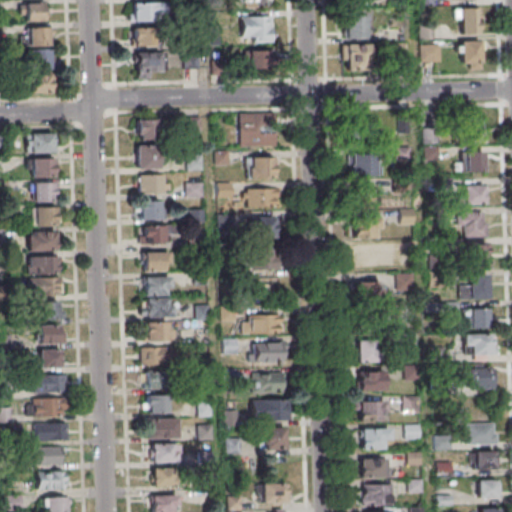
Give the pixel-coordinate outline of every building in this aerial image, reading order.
[(129,20),(160,20),(160,1),(129,1),(129,20)] [(23,2),(23,20),(44,20),(44,2),(23,2)] [(455,33),(477,33),(477,7),(455,7),(455,33)] [(365,38),(365,14),(343,14),(343,38),(365,38)] [(271,15),(239,15),(239,41),(271,41),(271,15)] [(47,27),(25,27),(25,45),(47,45),(47,27)] [(131,45),(159,45),(159,27),(131,27),(131,45)] [(459,40),(459,68),(479,67),(479,40),(459,40)] [(344,69),(367,69),(367,44),(344,44),(344,69)] [(49,68),(49,49),(27,49),(27,68),(49,68)] [(272,50),(246,50),(246,69),(272,69),(272,50)] [(162,52),(133,52),(133,77),(151,77),(151,70),(162,70),(162,52)] [(49,74),(23,74),(23,92),(49,92),(49,74)] [(373,117),(348,117),(348,136),(373,136),(373,117)] [(480,142),(480,117),(461,117),(461,142),(480,142)] [(134,119),(134,139),(160,139),(160,119),(134,119)] [(273,146),(274,120),(237,119),(236,145),(273,146)] [(32,134),(54,134),(54,152),(32,153),(32,134)] [(134,146),(134,168),(158,168),(158,146),(134,146)] [(482,172),(482,152),(461,152),(461,172),(482,172)] [(349,175),(375,175),(375,153),(349,153),(349,175)] [(184,155),(184,170),(200,170),(200,155),(184,155)] [(274,157),(247,157),(247,178),(274,178),(274,157)] [(33,159),(55,158),(55,177),(33,177),(33,159)] [(137,175),(137,192),(165,192),(165,175),(137,175)] [(34,183),(56,183),(56,202),(34,202),(34,183)] [(200,183),(184,183),(184,196),(200,196),(200,183)] [(483,184),(461,184),(461,204),(483,204),(483,184)] [(375,206),(375,187),(350,187),(350,206),(375,206)] [(274,188),(242,188),(242,206),(274,206),(274,188)] [(160,218),(160,201),(137,201),(137,218),(160,218)] [(36,208),(58,207),(58,226),(36,226),(36,208)] [(485,213),(461,213),(461,237),(485,237),(485,213)] [(274,237),(274,217),(244,217),(244,237),(274,237)] [(376,238),(376,217),(351,217),(351,238),(376,238)] [(169,225),(140,225),(140,243),(169,243),(169,225)] [(36,232),(58,232),(58,251),(36,251),(36,232)] [(375,266),(375,244),(351,244),(351,266),(375,266)] [(463,247),(463,269),(485,269),(485,247),(463,247)] [(247,268),(276,268),(276,248),(247,248),(247,268)] [(141,271),(167,271),(167,252),(141,252),(141,271)] [(36,256),(58,256),(59,275),(37,275),(36,256)] [(170,295),(170,276),(141,276),(141,295),(170,295)] [(38,278),(60,277),(60,296),(38,296),(38,278)] [(486,277),(466,277),(466,300),(486,300),(486,277)] [(378,282),(347,282),(347,303),(378,303),(378,282)] [(172,297),(142,297),(142,316),(172,316),(172,297)] [(38,302),(60,301),(60,320),(38,320),(38,302)] [(194,318),(207,318),(207,304),(194,304),(194,318)] [(486,328),(486,309),(466,309),(466,328),(486,328)] [(280,333),(280,314),(247,314),(247,333),(280,333)] [(142,321),(142,340),(171,340),(171,321),(142,321)] [(40,326),(62,326),(62,344),(40,345),(40,326)] [(489,355),(489,334),(461,334),(461,345),(469,345),(469,355),(489,355)] [(381,362),(381,340),(354,340),(354,362),(381,362)] [(250,342),(250,361),(281,361),(281,342),(250,342)] [(139,364),(171,364),(171,346),(139,346),(139,364)] [(40,350),(62,350),(63,368),(41,369),(40,350)] [(382,390),(382,370),(356,370),(356,390),(382,390)] [(489,388),(489,370),(463,370),(463,388),(489,388)] [(143,388),(168,388),(168,372),(143,372),(143,388)] [(280,390),(280,372),(249,372),(249,390),(280,390)] [(45,375),(67,375),(68,393),(46,394),(45,375)] [(144,395),(144,412),(167,412),(167,395),(144,395)] [(400,412),(415,411),(415,397),(400,397),(400,412)] [(258,399),(258,420),(284,420),(284,399),(258,399)] [(209,401),(196,400),(195,415),(208,416),(209,401)] [(383,400),(356,400),(356,420),(383,420),(383,400)] [(147,420),(169,420),(169,438),(147,439),(147,420)] [(463,422),(463,444),(494,444),(494,422),(463,422)] [(195,440),(211,440),(211,423),(195,423),(195,440)] [(46,424),(68,424),(69,442),(47,443),(46,424)] [(387,448),(387,427),(356,428),(357,449),(387,448)] [(282,450),(282,430),(258,430),(258,450),(282,450)] [(239,438),(223,438),(223,453),(239,453),(239,438)] [(152,445),(174,445),(174,463),(152,464),(152,445)] [(33,448),(62,447),(62,466),(34,466),(33,448)] [(469,450),(469,468),(493,468),(493,450),(469,450)] [(279,456),(260,456),(261,472),(279,472),(279,456)] [(356,458),(356,477),(381,477),(381,458),(356,458)] [(152,469),(174,469),(175,487),(153,488),(152,469)] [(38,472),(65,471),(65,490),(39,490),(38,472)] [(474,480),(474,497),(496,497),(496,480),(474,480)] [(287,501),(287,483),(258,483),(258,501),(287,501)] [(389,483),(359,483),(359,505),(389,505),(389,483)] [(0,494),(0,511),(21,511),(22,494),(0,494)] [(152,511),(152,497),(174,496),(174,511),(152,511)] [(239,511),(239,496),(225,496),(225,511),(239,511)] [(47,511),(47,498),(69,498),(69,511),(47,511)]
